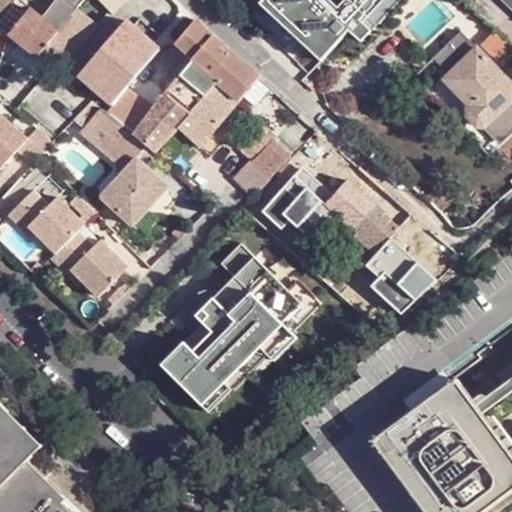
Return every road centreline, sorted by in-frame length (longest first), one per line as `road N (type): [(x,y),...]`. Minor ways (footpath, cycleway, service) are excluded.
road 1 (residential): [(458,245),(203,0)]
road 2 (residential): [(0,288),(231,511)]
